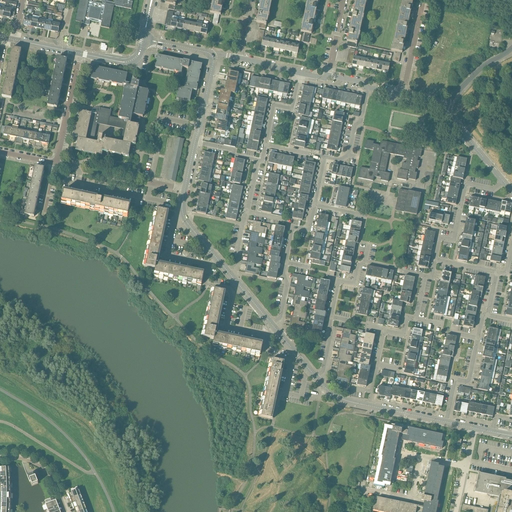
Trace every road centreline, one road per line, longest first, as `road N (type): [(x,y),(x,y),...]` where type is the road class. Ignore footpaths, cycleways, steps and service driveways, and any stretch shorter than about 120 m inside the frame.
road 1 (residential): [(435,260),(440,238),(454,238),(466,184),(494,189),(503,181)]
road 2 (residential): [(268,335),(225,325),(231,294),(205,284),(209,266)]
